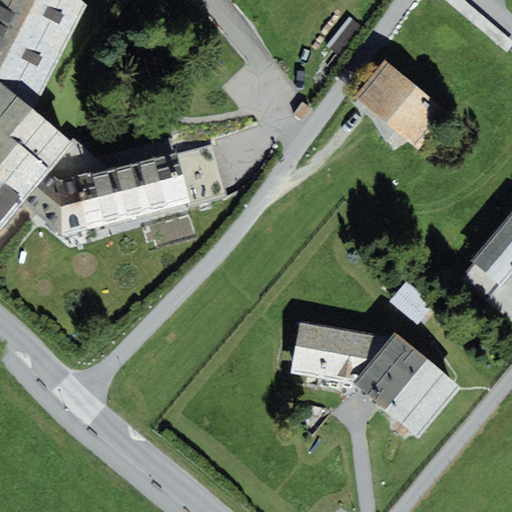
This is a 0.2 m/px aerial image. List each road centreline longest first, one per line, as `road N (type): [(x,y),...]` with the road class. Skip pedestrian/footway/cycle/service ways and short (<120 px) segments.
road 1 (residential): [(77,399),(237,233),(408,0)]
road 2 (residential): [(77,399),(210,511)]
